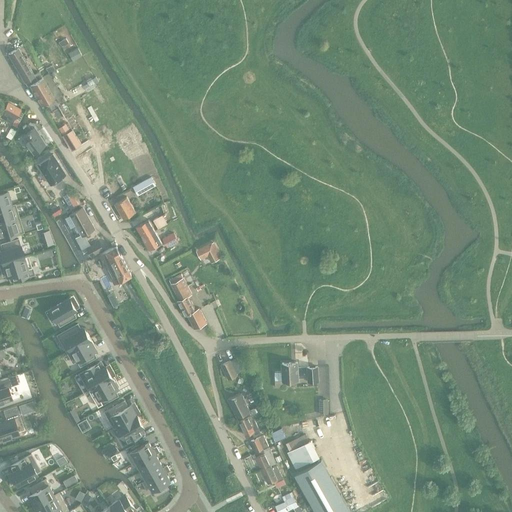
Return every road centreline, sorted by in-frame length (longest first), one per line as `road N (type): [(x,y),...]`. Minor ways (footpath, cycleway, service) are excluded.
road 1 (unknown): [(304,327),(235,222),(191,177),(84,0)]
road 2 (residential): [(176,511),(190,489),(186,472),(86,290),(75,285)]
road 3 (unclassified): [(133,260),(27,97),(13,88)]
road 4 (unclassified): [(224,437),(133,260)]
road 5 (unclassified): [(206,345),(401,336)]
